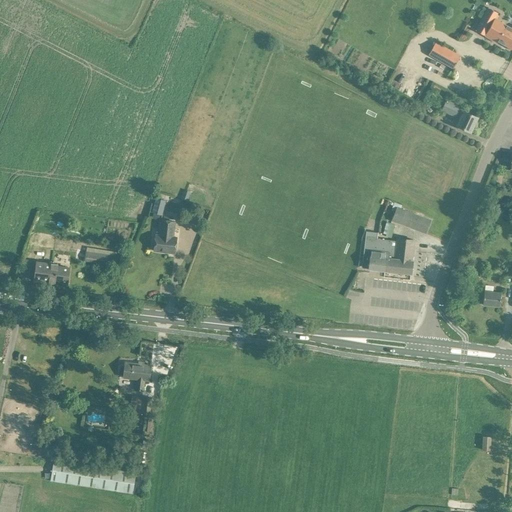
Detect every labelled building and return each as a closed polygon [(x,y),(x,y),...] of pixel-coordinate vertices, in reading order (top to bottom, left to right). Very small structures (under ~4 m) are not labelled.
[(380,0),(416,17),(424,0),(380,0)] [(488,8),(475,30),(492,40),(493,39),(511,49),(511,28),(495,19),(498,13),(488,8)] [(448,14),(445,20),(455,25),(458,19),(448,14)] [(464,42),(470,26),(465,24),(461,33),(454,30),(452,37),(464,42)] [(453,69),(460,56),(435,42),(428,54),(453,69)] [(461,117),(457,126),(470,132),(471,131),(472,131),(474,126),(473,126),(477,118),(458,109),(459,106),(446,100),(442,110),(455,116),(455,115),(461,117)] [(185,190),(181,199),(187,201),(190,192),(185,190)] [(157,198),(153,213),(161,215),(164,200),(157,198)] [(425,233),(430,220),(397,207),(392,221),(425,233)] [(53,209),(50,218),(58,220),(61,211),(53,209)] [(154,251),(169,252),(173,252),(173,253),(175,253),(176,237),(173,237),(175,222),(161,220),(159,235),(155,235),(155,242),(153,242),(152,249),(154,249),(154,251)] [(412,261),(414,240),(397,238),(396,241),(377,239),(378,233),(366,231),(365,237),(362,261),(362,267),(369,267),(369,269),(411,274),(412,261)] [(84,251),(83,261),(114,265),(115,255),(84,251)] [(67,285),(69,268),(58,267),(58,265),(36,262),(34,280),(67,285)] [(501,293),(484,291),(483,304),(499,306),(501,293)] [(144,380),(149,381),(151,365),(132,363),(132,362),(124,361),(124,364),(125,364),(123,377),(136,379),(135,389),(142,390),(144,380)] [(153,415),(154,399),(135,398),(134,413),(153,415)] [(490,437),(483,436),(482,450),(490,450),(490,437)] [(54,460),(50,481),(132,494),(136,473),(54,460)] [(466,492),(465,484),(457,484),(457,492),(466,492)]
